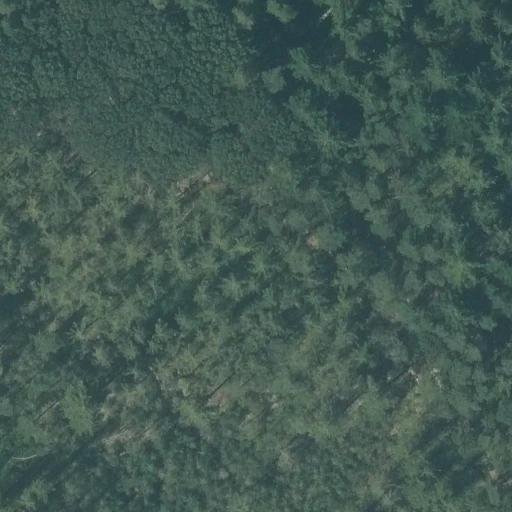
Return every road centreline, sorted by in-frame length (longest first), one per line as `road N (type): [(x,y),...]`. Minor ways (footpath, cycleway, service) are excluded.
road 1 (track): [(375,306),(261,176),(31,123),(0,137)]
road 2 (track): [(406,278),(250,34)]
road 3 (track): [(511,500),(375,306)]
road 4 (track): [(511,436),(406,278)]
road 5 (track): [(511,212),(406,278)]
